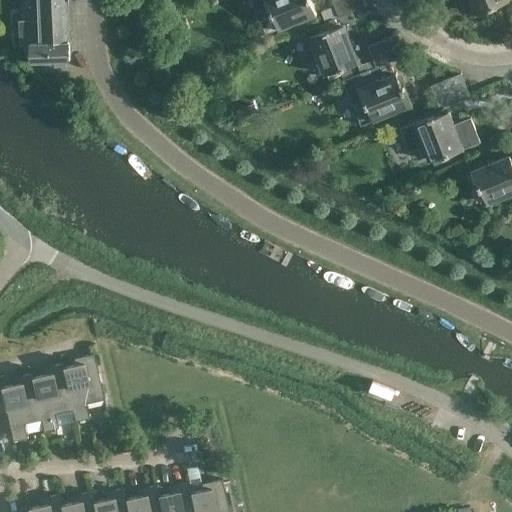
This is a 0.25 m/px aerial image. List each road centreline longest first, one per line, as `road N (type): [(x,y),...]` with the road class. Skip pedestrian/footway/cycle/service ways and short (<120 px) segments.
road 1 (unclassified): [(96,0),(100,64),(113,95),(175,158),(301,238),(511,333)]
road 2 (unclassified): [(511,447),(422,392),(108,283),(28,242)]
road 3 (residential): [(0,473),(167,456),(183,441)]
road 4 (residential): [(511,52),(469,52),(392,0)]
